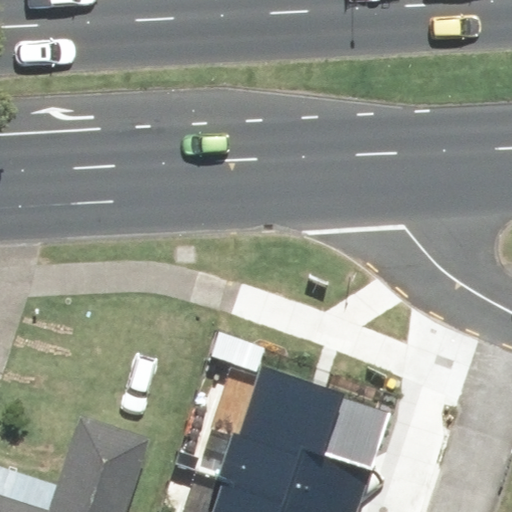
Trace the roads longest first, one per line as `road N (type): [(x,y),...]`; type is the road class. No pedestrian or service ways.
road 1 (primary): [(0,25),(511,1)]
road 2 (primary): [(356,145),(0,164)]
road 3 (residential): [(356,145),(433,261),(511,313)]
road 4 (primary): [(511,137),(356,145)]
